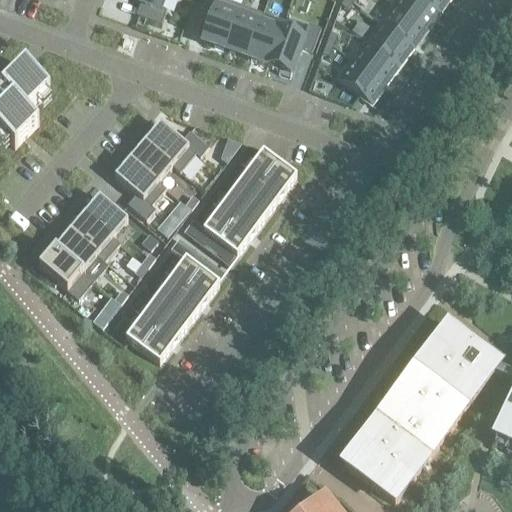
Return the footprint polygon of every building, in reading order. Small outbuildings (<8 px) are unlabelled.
[(119,0),(143,9),(139,21),(162,29),(167,16),(162,14),(166,0),(119,0)] [(206,0),(202,12),(214,16),(203,46),(226,55),(242,10),(220,2),(220,0),(206,0)] [(349,0),(347,0),(341,8),(347,13),(355,4),(349,0)] [(419,0),(401,0),(394,9),(428,35),(441,16),(419,0)] [(419,0),(441,16),(453,0),(419,0)] [(394,9),(380,28),(414,53),(428,35),(394,9)] [(242,10),(226,55),(247,62),(263,18),(242,10)] [(263,18),(247,62),(268,70),(285,26),(263,18)] [(285,26),(268,70),(280,74),(279,78),(290,82),(301,52),(312,57),(321,34),(309,29),(303,43),(282,35),(286,26),(285,26)] [(380,28),(367,46),(400,71),(414,53),(380,28)] [(331,36),(327,47),(334,50),(338,39),(331,36)] [(367,46),(353,64),(387,89),(400,71),(367,46)] [(327,47),(322,59),(330,61),(334,50),(327,47)] [(353,64),(339,83),(372,108),(387,89),(353,64)] [(20,88),(16,94),(30,106),(42,116),(62,92),(36,70),(20,88)] [(5,86),(0,92),(0,107),(16,122),(30,106),(16,94),(15,94),(5,86)] [(16,122),(8,132),(32,152),(54,126),(42,116),(30,106),(16,122)] [(0,140),(8,132),(16,122),(0,107),(0,140)] [(160,129),(144,148),(173,172),(180,178),(196,160),(200,163),(209,153),(190,137),(182,147),(160,129)] [(242,149),(231,144),(228,153),(237,156),(242,149)] [(144,148),(131,163),(160,188),(173,172),(144,148)] [(261,157),(246,177),(280,203),(295,182),(261,157)] [(131,163),(115,182),(136,201),(128,210),(147,226),(156,215),(152,212),(167,194),(160,188),(131,163)] [(246,177),(231,197),(265,223),(280,203),(246,177)] [(231,197),(217,217),(250,243),(265,223),(231,197)] [(99,201),(85,219),(113,243),(128,226),(99,201)] [(192,201),(185,211),(192,216),(199,206),(192,201)] [(217,217),(202,237),(205,240),(211,245),(217,249),(223,254),(229,258),(235,263),(236,261),(250,243),(217,217)] [(85,219),(69,238),(97,262),(105,268),(121,249),(113,243),(85,219)] [(480,224),(471,232),(492,255),(501,246),(480,224)] [(192,226),(187,232),(196,239),(199,235),(201,233),(192,226)] [(187,232),(182,238),(192,245),(196,239),(187,232)] [(196,239),(192,245),(198,250),(205,240),(202,237),(199,235),(196,239)] [(69,238),(55,254),(84,278),(97,262),(69,238)] [(149,239),(141,249),(151,256),(159,246),(149,239)] [(205,240),(198,250),(204,254),(211,245),(205,240)] [(178,245),(173,251),(182,258),(187,252),(178,245)] [(211,245),(204,254),(210,259),(217,249),(211,245)] [(217,249),(210,259),(216,263),(223,254),(217,249)] [(173,251),(168,257),(178,264),(179,262),(182,258),(173,251)] [(182,258),(179,262),(182,263),(186,266),(193,256),(187,252),(182,258)] [(55,254),(39,273),(47,280),(45,282),(55,291),(57,288),(79,306),(95,287),(84,278),(55,254)] [(223,254),(216,263),(222,268),(229,258),(223,254)] [(398,299),(426,266),(412,254),(392,277),(384,270),(376,280),(398,299)] [(193,256),(186,266),(192,271),(199,261),(193,256)] [(229,258),(222,268),(229,273),(237,262),(236,261),(235,263),(229,258)] [(149,259),(142,269),(148,274),(156,264),(149,259)] [(199,261),(192,271),(198,275),(205,265),(199,261)] [(182,263),(167,283),(201,309),(215,290),(216,289),(210,284),(204,280),(198,275),(192,271),(186,266),(182,263)] [(205,265),(198,275),(204,280),(211,270),(205,265)] [(142,269),(135,279),(141,283),(148,274),(142,269)] [(211,270),(204,280),(210,284),(217,274),(211,270)] [(217,274),(210,284),(216,289),(215,290),(216,290),(224,280),(217,274)] [(167,283),(152,303),(186,329),(201,309),(167,283)] [(366,287),(354,315),(376,325),(388,297),(366,287)] [(122,296),(115,306),(121,310),(128,301),(122,296)] [(152,303),(137,323),(171,349),(186,329),(152,303)] [(115,306),(107,315),(114,320),(121,310),(115,306)] [(137,323),(122,343),(156,369),(171,349),(137,323)] [(449,332),(344,472),(395,510),(499,370),(449,332)] [(511,447),(511,409),(497,441),(511,447)]
